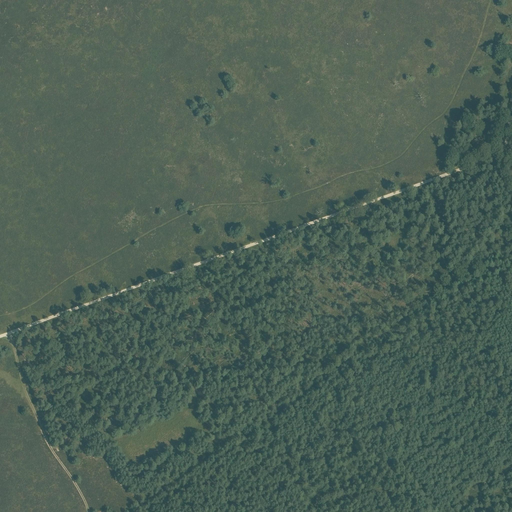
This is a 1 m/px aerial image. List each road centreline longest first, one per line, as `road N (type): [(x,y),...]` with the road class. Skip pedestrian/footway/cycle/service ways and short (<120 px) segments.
road 1 (unknown): [(0,318),(202,205),(285,198),(397,157),(458,89),(488,0)]
road 2 (track): [(499,153),(0,335)]
road 3 (track): [(9,332),(43,434),(88,511)]
